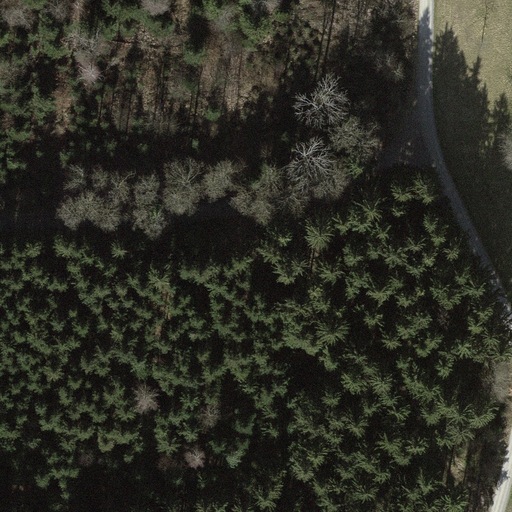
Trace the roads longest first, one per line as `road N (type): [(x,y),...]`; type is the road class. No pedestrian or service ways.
road 1 (track): [(429,135),(357,176),(294,198),(160,216),(0,223)]
road 2 (track): [(426,0),(429,135),(511,324)]
